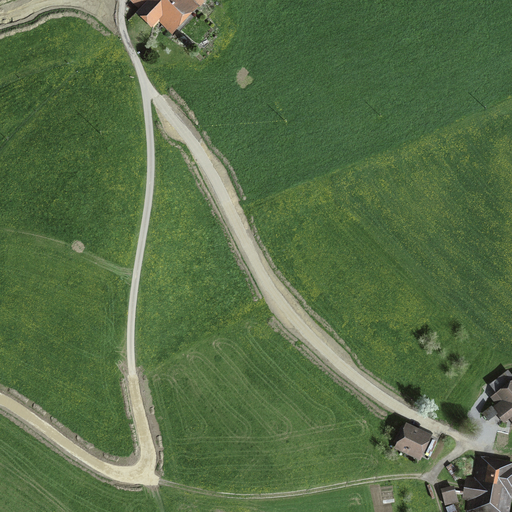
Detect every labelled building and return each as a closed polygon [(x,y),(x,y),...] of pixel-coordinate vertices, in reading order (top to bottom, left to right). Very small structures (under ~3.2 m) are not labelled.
[(131,0),(140,9),(138,11),(154,27),(164,16),(173,25),(196,2),(200,6),(206,0),(131,0)] [(485,414),(489,419),(497,413),(504,421),(511,415),(511,376),(508,372),(491,385),(498,393),(492,397),(498,405),(485,414)] [(419,455),(427,437),(408,428),(399,446),(419,455)] [(474,478),(469,477),(465,499),(469,500),(467,511),(470,511),(508,511),(511,495),(511,493),(507,493),(511,469),(477,463),(474,478)] [(455,490),(442,493),(446,505),(458,501),(455,490)]
